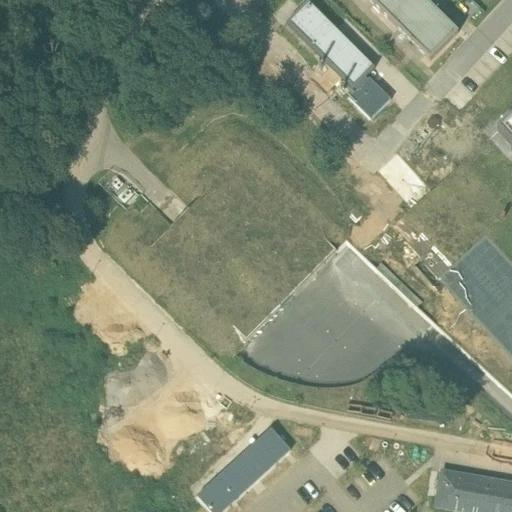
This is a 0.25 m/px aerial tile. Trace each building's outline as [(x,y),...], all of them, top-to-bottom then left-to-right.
[(367,0),(430,62),(459,33),(424,0),(367,0)] [(309,4),(288,26),(355,94),(349,101),(371,122),(391,102),(367,79),(375,70),(309,4)] [(511,119),(395,226),(436,276),(480,234),(511,268),(511,119)] [(301,283),(211,192),(150,251),(243,344),(301,283)] [(271,430),(198,498),(209,511),(225,511),(291,452),(271,430)] [(511,511),(511,485),(442,472),(435,509),(452,511),(511,511)]
